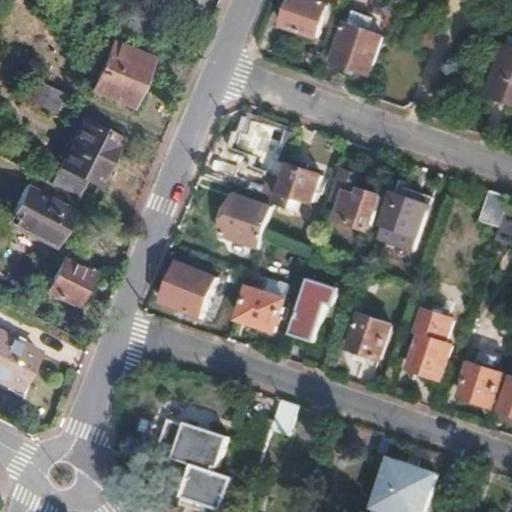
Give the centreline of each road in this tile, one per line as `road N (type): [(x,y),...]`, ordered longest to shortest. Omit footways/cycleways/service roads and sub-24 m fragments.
road 1 (residential): [(511,456),(117,326)]
road 2 (residential): [(511,170),(221,73)]
road 3 (residential): [(117,326),(221,73)]
road 4 (residential): [(63,472),(117,326)]
